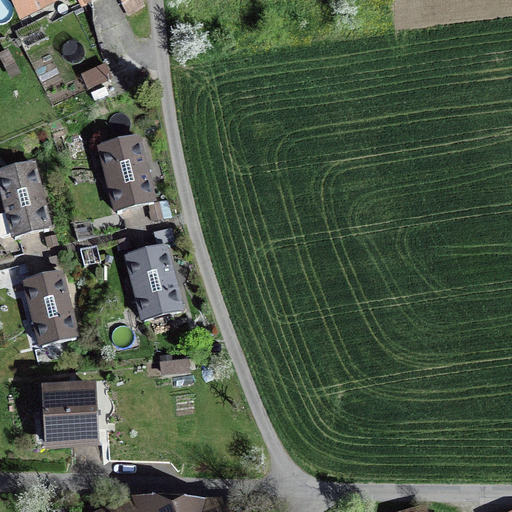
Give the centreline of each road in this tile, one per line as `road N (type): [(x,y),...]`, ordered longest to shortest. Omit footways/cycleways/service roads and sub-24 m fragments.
road 1 (residential): [(152,0),(190,216),(219,313),(293,491)]
road 2 (unclassified): [(0,483),(293,491)]
road 3 (unclassified): [(293,491),(511,494)]
